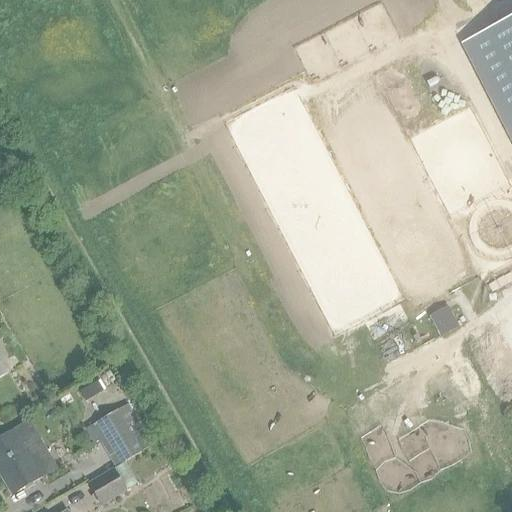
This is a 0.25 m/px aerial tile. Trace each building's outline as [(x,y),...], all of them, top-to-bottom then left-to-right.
[(511,18),(460,45),(511,147),(511,18)] [(511,298),(490,310),(511,351),(511,298)] [(459,328),(447,307),(428,318),(440,339),(459,328)] [(117,411),(95,425),(120,466),(143,452),(117,411)] [(15,431),(0,439),(0,479),(2,483),(7,480),(15,494),(43,478),(30,458),(45,449),(28,422),(14,430),(15,431)] [(114,470),(88,485),(101,507),(127,492),(114,470)]
